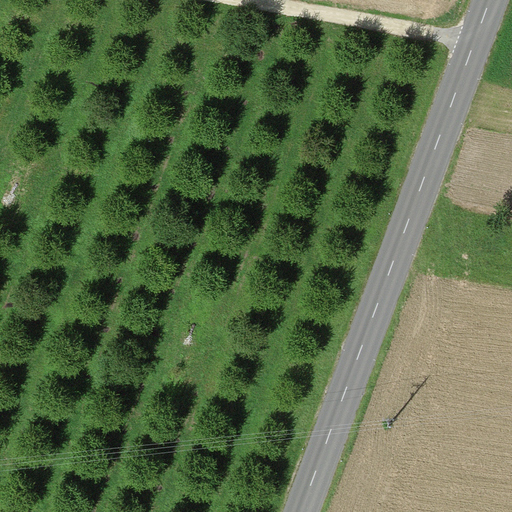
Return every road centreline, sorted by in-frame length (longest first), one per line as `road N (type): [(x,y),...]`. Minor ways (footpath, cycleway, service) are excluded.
road 1 (tertiary): [(489,0),(301,511)]
road 2 (track): [(475,39),(246,0)]
